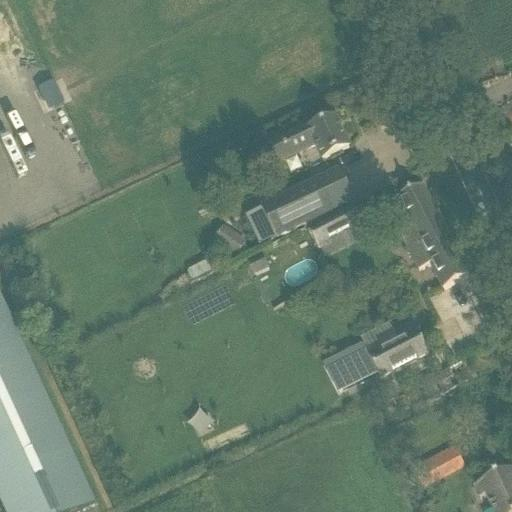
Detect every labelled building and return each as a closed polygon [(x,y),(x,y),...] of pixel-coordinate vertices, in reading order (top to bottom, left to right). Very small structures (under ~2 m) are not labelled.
[(63,105),(52,83),(37,90),(47,112),(63,105)] [(271,146),(280,164),(314,147),(321,163),(331,158),(349,150),(335,120),(310,132),(308,128),(271,146)] [(207,158),(201,162),(203,168),(210,164),(207,158)] [(320,181),(261,208),(275,238),(334,211),(320,181)] [(431,265),(444,293),(472,280),(426,186),(399,200),(412,226),(398,232),(417,271),(431,265)] [(319,248),(361,227),(353,210),(310,231),(319,248)] [(215,242),(237,257),(246,243),(224,228),(215,242)] [(193,280),(211,269),(207,262),(189,273),(193,280)] [(0,303),(0,506),(2,511),(84,511),(94,508),(0,303)] [(378,374),(381,381),(429,356),(416,331),(368,356),(378,374)] [(363,345),(331,362),(346,391),(378,374),(368,356),(363,345)] [(431,379),(440,397),(477,379),(468,361),(431,379)] [(414,470),(425,491),(465,469),(454,448),(414,470)] [(486,497),(492,511),(511,511),(511,470),(474,488),(480,500),(486,497)]
